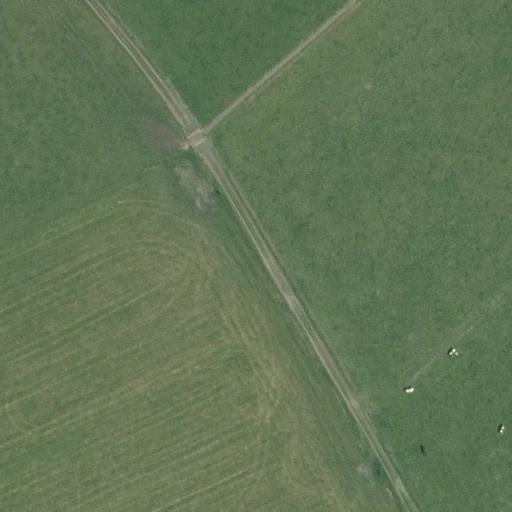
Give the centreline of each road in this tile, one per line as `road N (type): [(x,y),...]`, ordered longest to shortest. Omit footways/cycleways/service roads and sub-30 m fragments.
road 1 (track): [(89,0),(195,138),(411,511)]
road 2 (track): [(355,0),(186,144)]
